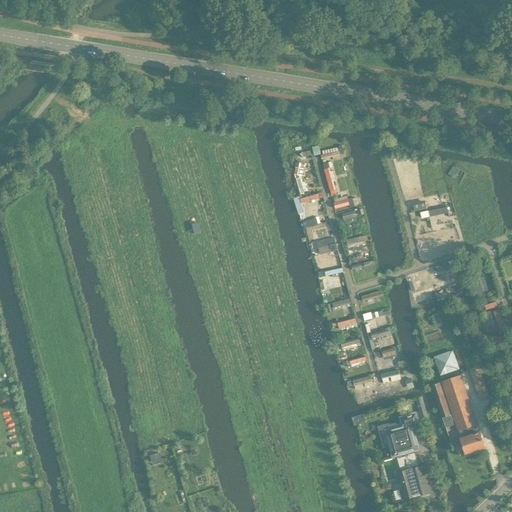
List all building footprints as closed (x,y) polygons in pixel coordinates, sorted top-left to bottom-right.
[(339,150),(321,155),(322,159),(340,155),(339,150)] [(300,154),(295,159),(298,162),(303,157),(300,154)] [(455,177),(459,168),(454,165),(449,173),(455,177)] [(325,169),(331,194),(336,193),(329,168),(325,169)] [(299,178),(295,179),(299,195),(304,193),(299,178)] [(321,192),(300,198),(302,203),(319,198),(322,197),(321,192)] [(355,206),(352,198),(334,203),(335,208),(349,205),(350,208),(355,206)] [(448,207),(421,210),(422,216),(449,213),(448,207)] [(359,209),(342,214),(343,219),(361,214),(359,209)] [(330,222),(312,227),(314,232),(331,227),(330,222)] [(364,236),(347,240),(348,246),(365,242),(364,236)] [(336,244),(318,249),(319,253),(337,249),(336,244)] [(342,267),(325,271),(326,276),(343,272),(342,267)] [(475,277),(479,296),(490,294),(486,275),(475,277)] [(382,292),(362,297),(363,302),(383,296),(382,292)] [(350,299),(332,303),(334,308),(351,304),(350,299)] [(383,310),(366,315),(367,320),(385,315),(383,310)] [(504,324),(500,310),(495,312),(499,325),(504,324)] [(493,317),(483,320),(484,327),(495,324),(493,317)] [(355,318),(338,323),(339,327),(356,322),(355,318)] [(388,329),(371,334),(372,339),(390,334),(388,329)] [(359,338),(341,343),(342,348),(360,343),(359,338)] [(394,348),(377,353),(378,358),(396,354),(394,348)] [(434,356),(441,375),(460,368),(453,349),(434,356)] [(365,356),(344,362),(345,366),(366,360),(365,356)] [(489,395),(479,367),(469,370),(479,399),(489,395)] [(399,369),(382,374),(383,379),(400,374),(399,369)] [(478,433),(476,426),(477,425),(461,375),(441,381),(458,431),(459,431),(462,438),(461,439),(466,454),(485,447),(480,432),(479,432),(478,433)] [(371,376),(353,381),(355,386),(372,381),(371,376)] [(442,418),(451,415),(440,382),(431,386),(442,418)] [(422,399),(417,400),(422,418),(426,417),(427,417),(426,412),(422,399)] [(363,415),(353,418),(355,425),(356,424),(360,423),(365,422),(364,417),(363,415)] [(388,425),(379,427),(384,447),(390,445),(393,456),(414,450),(418,449),(412,429),(419,427),(415,415),(405,417),(407,426),(389,430),(388,425)] [(391,459),(380,462),(386,483),(399,480),(404,499),(430,492),(423,466),(418,468),(414,453),(414,450),(393,456),(390,456),(391,459)]
